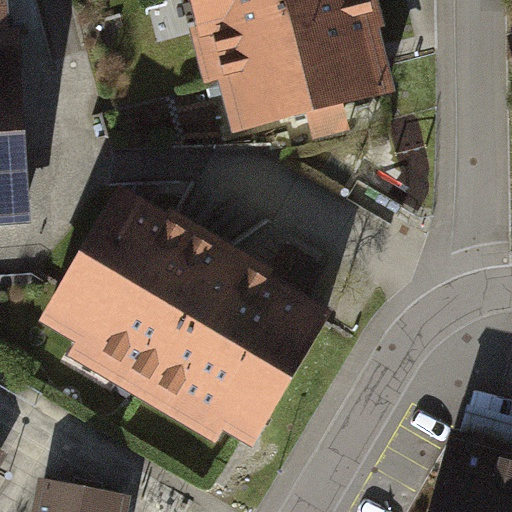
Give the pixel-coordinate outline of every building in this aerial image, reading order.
[(0,0),(0,219),(33,217),(18,0),(0,0)] [(196,0),(231,137),(404,93),(390,40),(379,0),(196,0)] [(341,312),(127,187),(46,325),(260,450),(341,312)] [(511,511),(511,454),(453,439),(433,511),(511,511)] [(115,511),(119,497),(46,483),(40,511),(115,511)]
